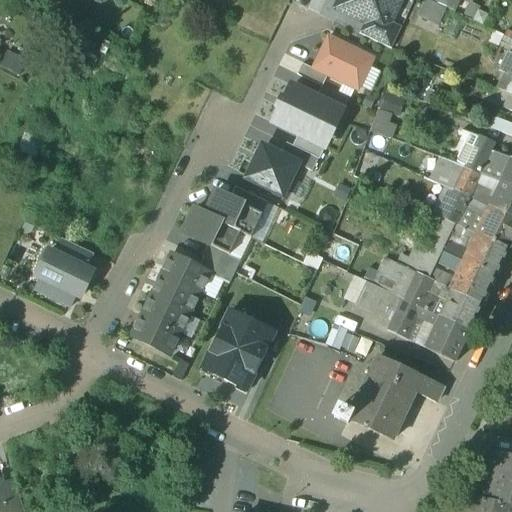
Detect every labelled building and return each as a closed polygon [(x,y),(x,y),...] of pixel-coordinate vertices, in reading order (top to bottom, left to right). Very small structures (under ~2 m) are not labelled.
[(400,0),(338,0),(339,0),(343,14),(363,23),(385,33),(390,23),(400,0)] [(447,9),(428,0),(419,18),(438,28),(447,9)] [(447,9),(484,27),(489,18),(479,13),(481,10),(462,1),(462,0),(427,0),(428,0),(447,9)] [(462,25),(451,21),(445,35),(456,40),(462,25)] [(385,33),(363,23),(358,34),(391,50),(401,28),(390,23),(385,33)] [(373,59),(328,37),(312,70),(327,77),(357,91),(373,59)] [(511,54),(510,54),(505,56),(498,72),(505,75),(504,77),(511,80),(511,54)] [(312,70),(301,65),(296,75),(321,87),(327,77),(312,70)] [(363,89),(372,92),(380,71),(372,67),(363,89)] [(511,80),(504,77),(497,90),(511,95),(511,80)] [(319,147),(320,145),(336,111),(337,109),(315,99),(291,87),(273,125),(297,137),(319,147)] [(321,88),(315,99),(337,109),(336,111),(342,114),(348,101),(321,88)] [(511,95),(497,90),(493,89),(488,103),(511,111),(511,95)] [(423,103),(434,108),(439,97),(428,92),(423,103)] [(399,114),(378,107),(369,133),(389,140),(399,114)] [(491,130),(511,138),(511,125),(495,119),(491,130)] [(319,147),(297,137),(292,148),(318,160),(319,161),(325,148),(320,145),(319,147)] [(479,138),(464,169),(478,175),(489,152),(493,144),(479,138)] [(292,148),(286,144),(280,156),(298,164),(297,166),(312,173),(318,160),(292,148)] [(280,156),(262,147),(246,180),(282,197),(290,180),(297,166),(298,164),(280,156)] [(511,161),(489,152),(478,175),(501,184),(511,161)] [(449,163),(438,160),(436,165),(447,169),(449,163)] [(511,161),(501,184),(511,187),(511,161)] [(464,169),(453,165),(448,175),(459,180),(464,169)] [(459,180),(453,192),(467,199),(478,175),(464,169),(459,180)] [(290,180),(282,197),(286,199),(294,182),(290,180)] [(511,187),(501,184),(489,210),(511,220),(511,187)] [(229,200),(262,217),(268,205),(235,189),(229,200)] [(436,193),(432,191),(426,204),(431,206),(436,193)] [(467,199),(453,192),(440,219),(455,226),(462,208),(467,199)] [(216,194),(204,216),(251,239),(262,217),(229,200),(216,194)] [(489,210),(467,199),(462,208),(484,219),(489,210)] [(511,242),(511,220),(489,210),(484,219),(476,236),(508,251),(511,242)] [(207,246),(229,257),(241,235),(193,211),(182,234),(207,246)] [(440,219),(431,214),(418,242),(427,246),(440,219)] [(455,226),(440,219),(427,246),(442,253),(452,232),(455,226)] [(476,236),(455,226),(452,232),(473,242),(476,236)] [(508,251),(476,236),(473,242),(463,263),(495,278),(508,251)] [(93,255),(61,240),(54,254),(87,270),(93,255)] [(418,242),(405,270),(413,274),(427,246),(418,242)] [(203,260),(234,275),(240,263),(229,257),(207,246),(201,259),(203,260)] [(442,253),(427,246),(413,274),(415,275),(427,281),(433,270),(437,262),(442,253)] [(54,254),(49,251),(36,277),(80,299),(92,273),(87,270),(54,254)] [(463,263),(442,253),(437,262),(459,273),(463,263)] [(209,276),(171,257),(161,277),(199,296),(209,276)] [(203,260),(198,270),(229,286),(234,275),(203,260)] [(405,270),(384,260),(371,286),(377,289),(403,301),(415,275),(413,274),(405,270)] [(495,278),(463,263),(459,273),(455,281),(450,291),(452,293),(482,306),(495,278)] [(455,281),(433,270),(427,281),(430,282),(450,291),(455,281)] [(415,275),(403,301),(418,308),(425,295),(430,282),(427,281),(415,275)] [(199,296),(161,277),(151,297),(190,316),(199,296)] [(371,286),(365,283),(355,306),(367,312),(377,289),(371,286)] [(403,301),(377,289),(367,312),(393,324),(403,301)] [(482,306),(452,293),(446,305),(440,319),(469,333),(482,306)] [(446,305),(425,295),(418,308),(440,319),(446,305)] [(190,316),(151,297),(142,317),(180,336),(190,316)] [(418,308),(403,301),(393,324),(388,333),(403,340),(406,335),(414,317),(418,308)] [(440,319),(418,308),(414,317),(436,328),(440,319)] [(238,320),(228,315),(202,368),(212,373),(211,376),(237,388),(238,385),(248,390),(274,338),(264,333),(265,330),(239,317),(238,320)] [(180,336),(142,317),(132,337),(170,356),(180,336)] [(440,319),(436,328),(425,351),(454,364),(469,333),(440,319)] [(333,327),(327,344),(353,353),(359,337),(333,327)] [(421,379),(377,358),(350,414),(338,409),(333,419),(347,426),(348,422),(391,442),(414,394),(421,379)] [(442,389),(421,379),(414,394),(435,404),(442,389)] [(511,457),(494,453),(483,500),(511,506),(511,457)] [(0,482),(0,481),(0,511),(9,511),(1,486),(2,485),(0,482)] [(2,485),(1,486),(9,511),(23,511),(13,482),(2,485)] [(511,511),(511,506),(483,500),(472,498),(468,511),(511,511)]
